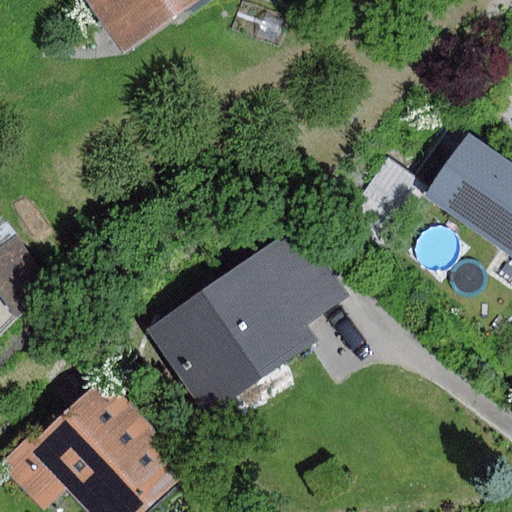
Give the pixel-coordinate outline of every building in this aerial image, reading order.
[(87,0),(126,54),(203,0),(87,0)] [(511,163),(472,135),(428,197),(511,256),(511,163)] [(303,223),(147,330),(209,418),(321,341),(310,326),(353,297),(303,223)] [(18,238),(0,251),(0,292),(21,319),(58,290),(18,238)] [(35,435),(1,466),(42,511),(45,511),(70,490),(89,511),(147,511),(193,472),(108,378),(39,440),(35,435)]
